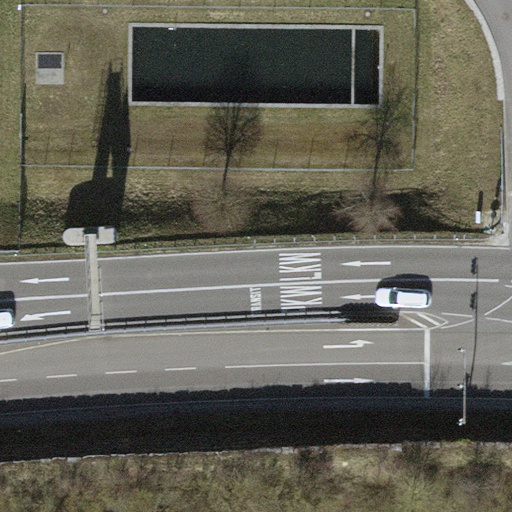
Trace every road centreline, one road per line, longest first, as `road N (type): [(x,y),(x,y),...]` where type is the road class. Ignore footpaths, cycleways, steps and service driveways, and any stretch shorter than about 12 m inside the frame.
road 1 (primary): [(511,309),(331,283),(0,302)]
road 2 (primary): [(0,381),(434,355),(511,340)]
